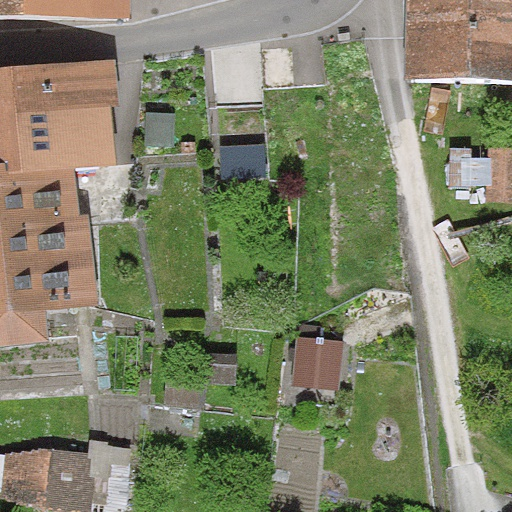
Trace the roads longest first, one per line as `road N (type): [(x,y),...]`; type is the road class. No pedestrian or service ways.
road 1 (residential): [(451,511),(382,41),(355,0)]
road 2 (residential): [(0,53),(166,38),(271,17),(304,0)]
